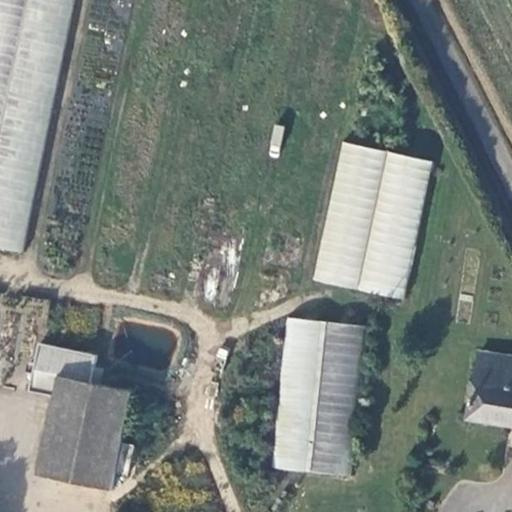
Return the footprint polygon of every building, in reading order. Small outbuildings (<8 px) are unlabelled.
[(0,0),(0,248),(23,253),(72,0),(0,0)] [(404,299),(432,160),(340,141),(312,281),(404,299)] [(272,469),(348,476),(362,324),(286,317),(272,469)] [(112,491),(136,393),(94,380),(98,357),(42,342),(38,363),(30,362),(27,372),(34,374),(29,392),(56,398),(39,476),(112,491)] [(511,354),(482,349),(470,416),(511,423),(511,354)] [(403,511),(404,489),(326,489),(327,511),(403,511)]
